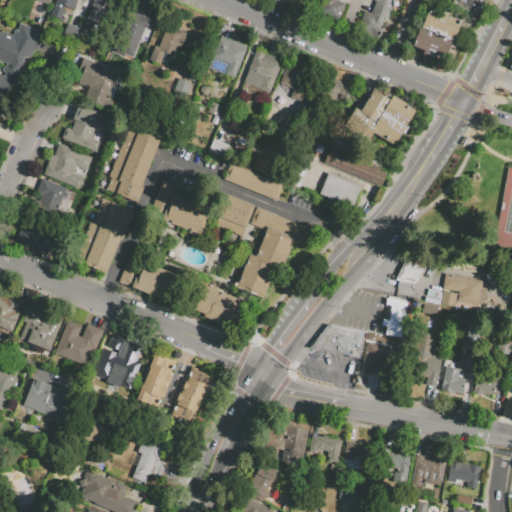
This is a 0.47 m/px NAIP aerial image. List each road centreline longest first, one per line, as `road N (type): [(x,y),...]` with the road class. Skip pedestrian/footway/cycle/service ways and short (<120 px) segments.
road 1 (residential): [(463,102),(216,0)]
road 2 (residential): [(172,329),(0,260)]
road 3 (residential): [(511,439),(344,405)]
road 4 (secondary): [(268,383),(351,275),(356,255)]
road 5 (secondary): [(253,373),(184,511)]
